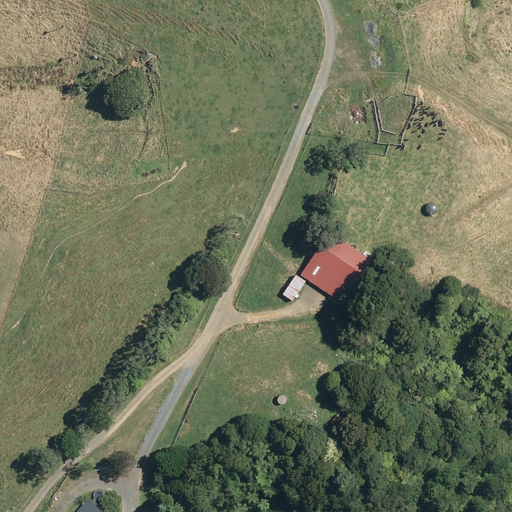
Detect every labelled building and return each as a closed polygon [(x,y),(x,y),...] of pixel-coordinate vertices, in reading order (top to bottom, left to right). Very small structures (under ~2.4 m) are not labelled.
[(394,206),(387,201),(375,219),(382,224),(394,206)] [(376,259),(332,228),(300,273),(343,304),(376,259)] [(310,283),(300,275),(286,292),(296,300),(310,283)] [(154,475),(143,474),(142,488),(153,489),(154,475)] [(106,511),(90,498),(78,511),(106,511)]
